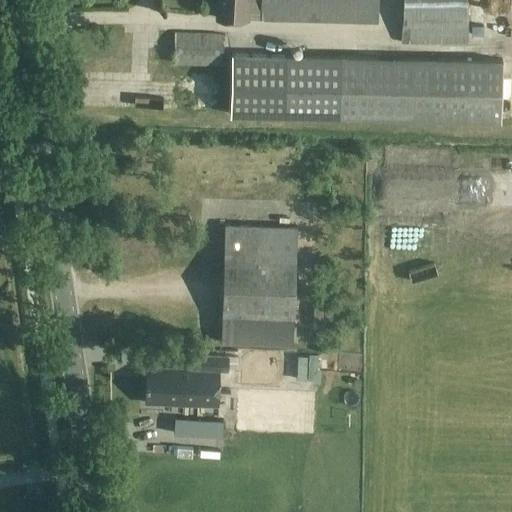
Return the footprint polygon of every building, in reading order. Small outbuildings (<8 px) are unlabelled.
[(216,0),(216,17),(377,21),(377,0),(216,0)] [(401,0),(401,43),(467,42),(465,0),(401,0)] [(174,63),(221,65),(223,33),(175,32),(174,63)] [(500,121),(502,60),(234,53),(232,114),(500,121)] [(382,192),(396,191),(397,205),(428,204),(427,175),(381,178),(382,192)] [(296,227),(225,224),(220,342),(292,345),(296,227)] [(228,356),(195,354),(187,354),(186,368),(147,366),(145,403),(218,406),(220,369),(228,370),(228,356)] [(229,356),(228,370),(236,370),(236,356),(229,356)] [(180,428),(224,429),(224,414),(181,413),(180,428)] [(197,452),(218,453),(219,441),(198,440),(197,452)]
